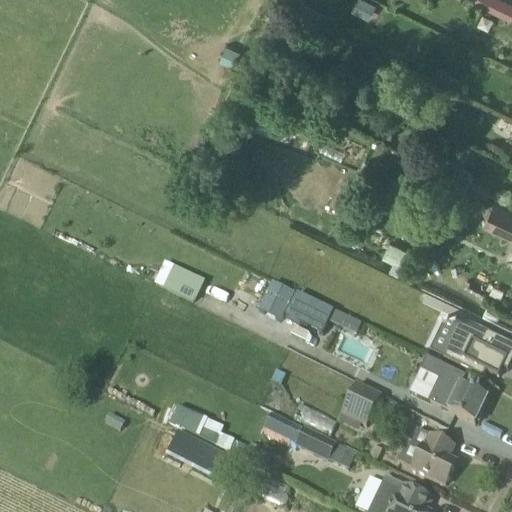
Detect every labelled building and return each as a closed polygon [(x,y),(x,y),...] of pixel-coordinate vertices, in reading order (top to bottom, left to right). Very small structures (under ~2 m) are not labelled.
[(365,18),(372,3),(365,0),(356,0),(352,11),(365,18)] [(481,226),(498,235),(500,231),(511,237),(511,235),(511,210),(494,201),(481,226)] [(190,302),(200,280),(169,266),(159,288),(190,302)] [(334,314),(297,295),(285,319),(322,338),(334,314)] [(333,318),(332,326),(338,331),(345,329),(346,321),(341,315),(333,318)] [(462,322),(443,359),(444,359),(484,379),(486,373),(487,373),(498,379),(499,379),(503,370),(507,362),(511,364),(511,363),(511,346),(467,324),(462,322)] [(487,402),(461,389),(463,385),(452,379),(446,391),(457,396),(448,415),(475,428),(487,402)] [(355,388),(340,418),(366,431),(381,401),(355,388)] [(215,442),(220,422),(171,408),(165,428),(215,442)] [(310,410),(304,423),(328,434),(334,421),(310,410)] [(304,430),(297,444),(295,448),(327,463),(336,445),(304,430)] [(431,439),(431,440),(416,433),(411,444),(410,443),(399,465),(446,488),(456,466),(448,462),(453,449),(431,439)] [(239,464),(178,434),(166,458),(167,459),(226,489),(239,464)] [(267,454),(252,448),(246,461),(261,468),(267,454)] [(369,511),(427,511),(432,502),(404,488),(402,493),(383,484),(369,511)] [(243,498),(249,498),(252,494),(252,489),(248,485),(242,485),(239,489),(239,495),(243,498)]
